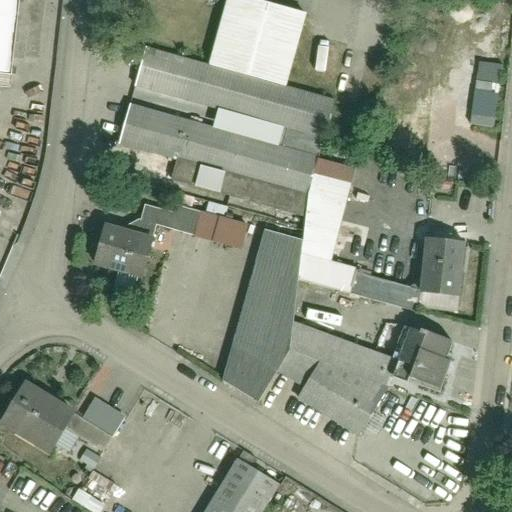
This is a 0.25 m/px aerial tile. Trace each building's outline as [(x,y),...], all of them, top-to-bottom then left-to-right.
[(0,0),(0,72),(1,72),(8,0),(0,0)] [(331,98),(144,48),(135,82),(286,123),(281,141),(130,100),(119,141),(214,167),(212,174),(301,198),(292,231),(254,221),(233,341),(366,418),(389,370),(434,386),(450,347),(394,326),(379,355),(280,321),(289,286),(396,314),(405,282),(325,261),(345,186),(310,177),(331,98)] [(83,102),(74,154),(88,156),(96,104),(83,102)] [(194,207),(127,197),(123,221),(190,231),(194,207)] [(141,278),(148,234),(89,225),(82,269),(141,278)] [(462,248),(423,247),(422,303),(461,303),(462,248)] [(112,291),(132,295),(135,279),(115,275),(112,291)] [(24,382),(0,424),(0,427),(49,455),(64,430),(104,454),(124,419),(93,401),(82,421),(24,382)] [(204,511),(262,511),(278,485),(236,460),(204,511)]
